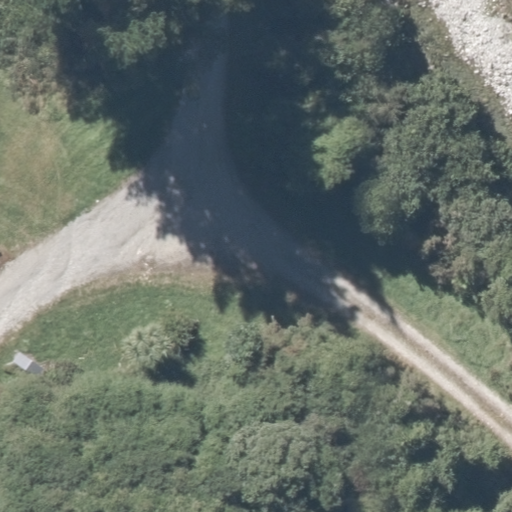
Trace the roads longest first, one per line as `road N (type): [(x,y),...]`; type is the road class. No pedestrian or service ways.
road 1 (track): [(147,164),(511,443)]
road 2 (track): [(200,0),(187,97),(147,164),(94,216),(0,277)]
